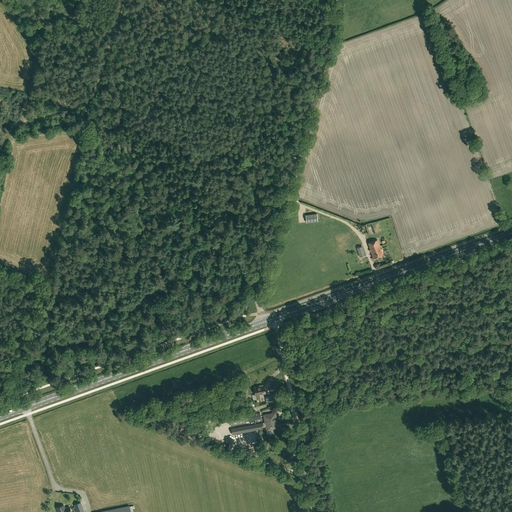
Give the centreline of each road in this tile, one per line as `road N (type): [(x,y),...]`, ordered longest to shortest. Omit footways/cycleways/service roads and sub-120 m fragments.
road 1 (unclassified): [(263,322),(258,286),(334,0)]
road 2 (track): [(146,278),(219,0)]
road 3 (primary): [(0,416),(263,322)]
road 4 (primary): [(263,322),(511,233)]
road 5 (track): [(270,241),(74,191)]
road 6 (track): [(276,325),(311,511)]
